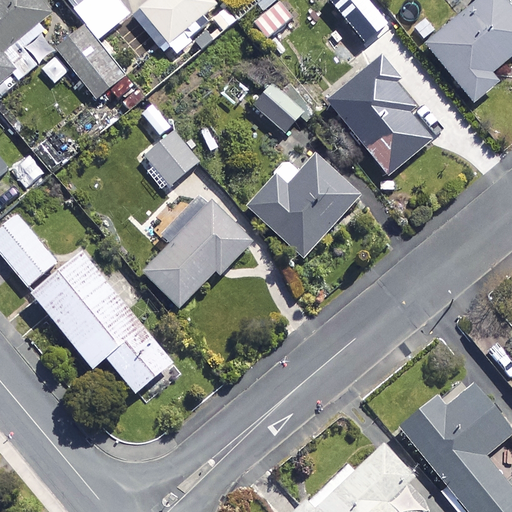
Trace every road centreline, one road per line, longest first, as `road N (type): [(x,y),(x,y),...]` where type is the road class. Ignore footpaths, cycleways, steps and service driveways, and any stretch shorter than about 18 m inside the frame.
road 1 (residential): [(152,511),(511,209)]
road 2 (residential): [(0,380),(109,511)]
